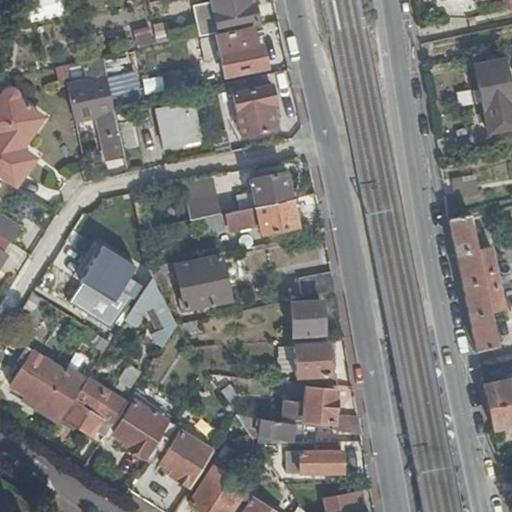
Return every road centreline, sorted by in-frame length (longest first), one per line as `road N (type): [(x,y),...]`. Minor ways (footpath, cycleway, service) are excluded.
road 1 (unclassified): [(490,511),(393,0)]
road 2 (residential): [(0,327),(85,200),(326,145)]
road 3 (unclassified): [(326,145),(396,511)]
road 4 (unclassified): [(293,0),(326,145)]
